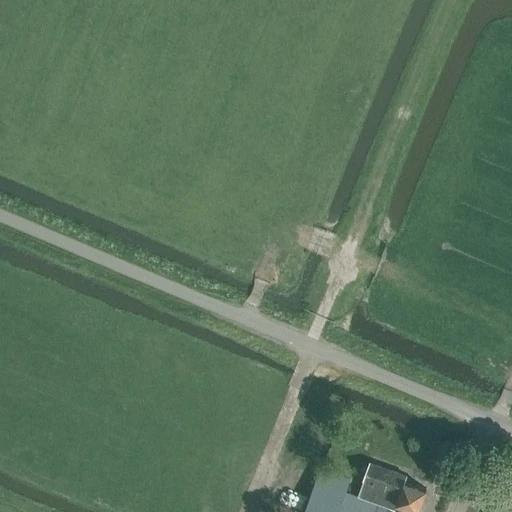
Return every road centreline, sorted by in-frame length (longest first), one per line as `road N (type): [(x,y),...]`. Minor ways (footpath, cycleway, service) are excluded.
road 1 (unclassified): [(511,432),(0,216)]
road 2 (track): [(250,511),(457,0)]
